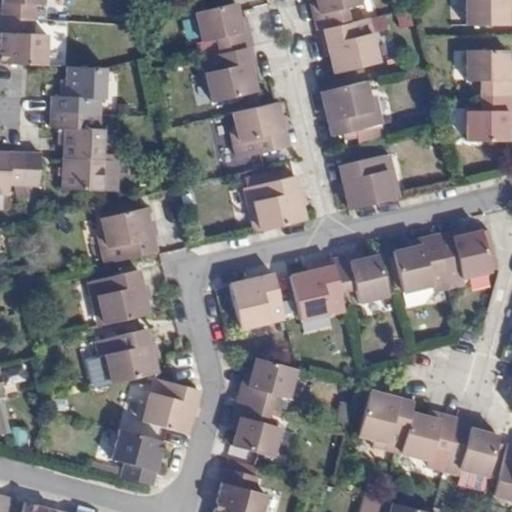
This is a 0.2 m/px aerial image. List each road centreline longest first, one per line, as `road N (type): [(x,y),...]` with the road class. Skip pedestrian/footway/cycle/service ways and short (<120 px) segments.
road 1 (residential): [(183,511),(212,388),(183,268),(329,232)]
road 2 (residential): [(329,232),(275,0)]
road 3 (residential): [(329,232),(511,186)]
road 4 (residential): [(156,511),(0,469)]
